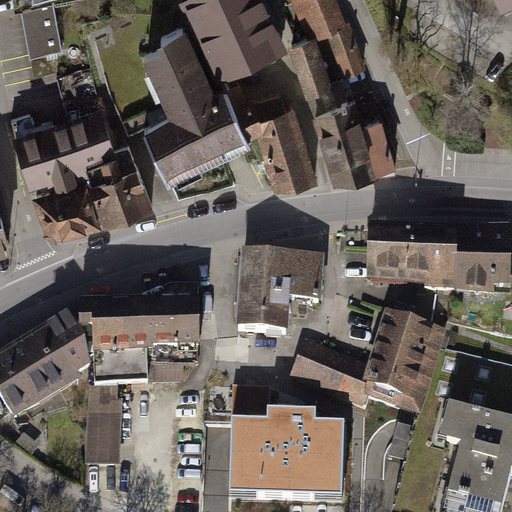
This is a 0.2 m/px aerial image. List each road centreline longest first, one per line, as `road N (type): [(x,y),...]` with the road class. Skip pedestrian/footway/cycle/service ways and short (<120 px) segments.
road 1 (tertiary): [(43,290),(162,242),(255,218),(419,201),(511,205)]
road 2 (residential): [(0,146),(43,290)]
